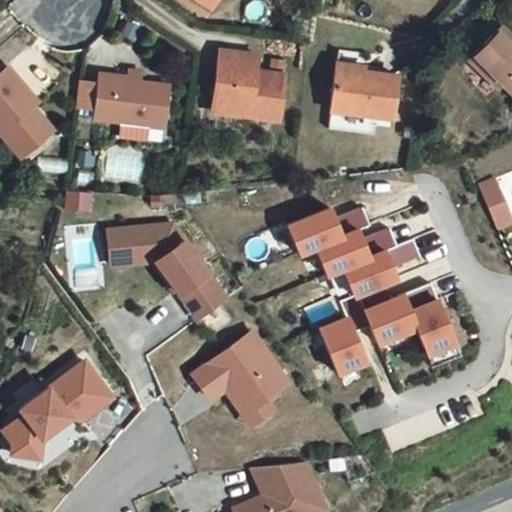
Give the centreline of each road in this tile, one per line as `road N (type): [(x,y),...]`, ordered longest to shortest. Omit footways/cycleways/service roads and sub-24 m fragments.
road 1 (residential): [(511,296),(483,395),(380,432)]
road 2 (unknown): [(503,329),(438,200)]
